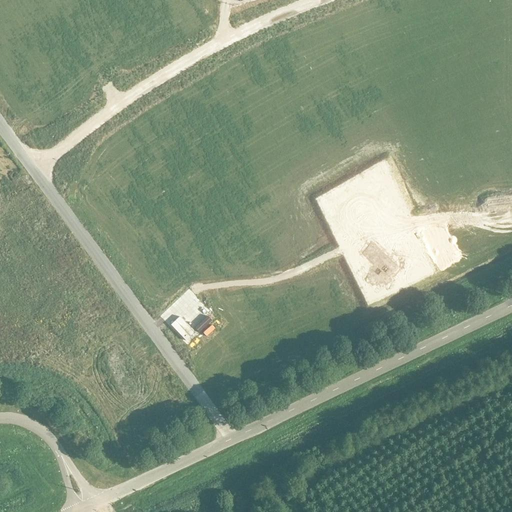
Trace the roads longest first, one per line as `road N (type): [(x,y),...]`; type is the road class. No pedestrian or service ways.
road 1 (track): [(144,321),(193,274),(239,270),(415,197),(511,196)]
road 2 (unclassified): [(32,170),(231,439)]
road 3 (unclassified): [(32,170),(156,78),(314,0)]
road 4 (unclassified): [(231,439),(511,306)]
road 5 (unclassified): [(86,508),(231,439)]
